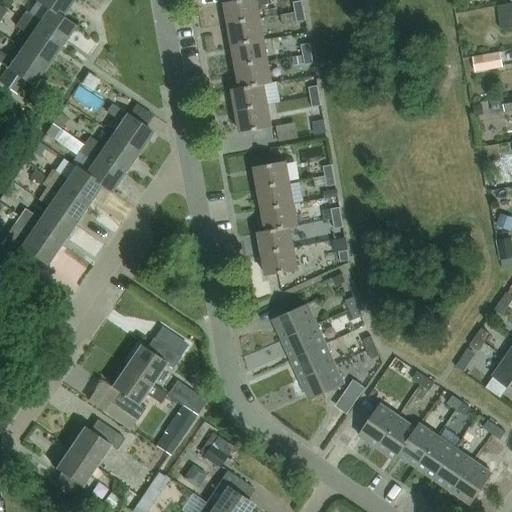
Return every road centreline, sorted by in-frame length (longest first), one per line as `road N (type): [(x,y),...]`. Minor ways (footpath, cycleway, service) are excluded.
road 1 (residential): [(338,481),(243,412),(226,363),(189,146)]
road 2 (residential): [(5,442),(189,146)]
road 3 (residential): [(189,146),(163,0)]
